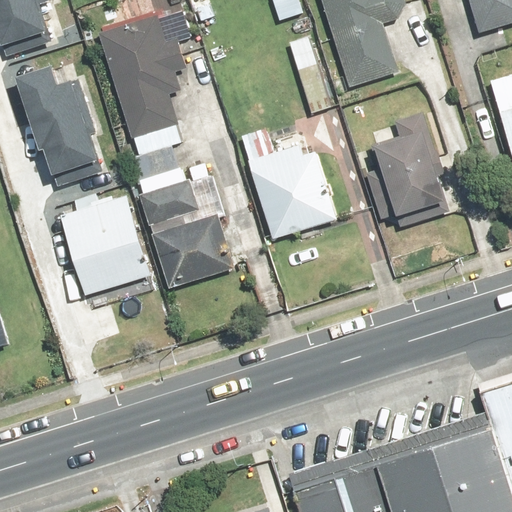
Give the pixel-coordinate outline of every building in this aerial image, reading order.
[(0,0),(0,13),(12,50),(55,37),(44,3),(52,0),(0,0)] [(210,0),(168,0),(170,4),(182,0),(186,0),(194,23),(216,15),(210,0)] [(298,0),(268,0),(275,22),(303,13),(298,0)] [(317,0),(340,83),(398,67),(379,0),(317,0)] [(511,0),(461,0),(475,42),(511,31),(511,0)] [(179,4),(97,26),(126,135),(208,113),(179,4)] [(314,37),(288,45),(310,114),(335,106),(314,37)] [(51,144),(61,181),(108,168),(98,133),(104,131),(87,72),(61,80),(56,65),(22,74),(43,146),(51,144)] [(511,75),(483,84),(511,177),(511,176),(511,75)] [(363,159),(384,239),(449,222),(428,142),(363,159)] [(319,147),(248,166),(269,246),(340,227),(319,147)] [(208,181),(139,199),(163,289),(232,271),(208,181)] [(61,216),(83,299),(151,282),(128,198),(61,216)] [(511,511),(511,408),(281,477),(291,511),(511,511)]
